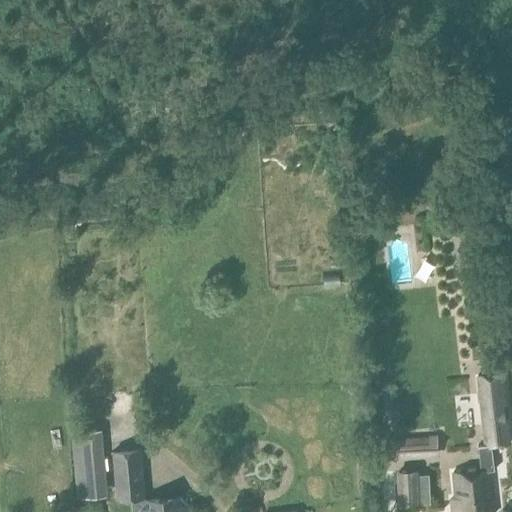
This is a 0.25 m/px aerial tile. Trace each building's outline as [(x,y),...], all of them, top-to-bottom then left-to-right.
[(503,371),(479,373),(486,444),(479,445),(481,469),(453,472),(456,499),(452,499),(453,511),(494,511),(490,469),(488,469),(487,458),(494,457),(492,445),(511,443),(503,371)] [(79,497),(109,495),(104,430),(74,432),(79,497)] [(374,455),(440,453),(439,436),(373,438),(374,455)] [(145,498),(145,496),(142,449),(113,452),(117,499),(137,497),(137,502),(142,506),(138,509),(138,511),(190,511),(190,505),(180,496),(147,499),(146,499),(145,498)] [(418,469),(397,470),(396,469),(398,505),(430,503),(429,473),(419,476),(419,473),(418,469)]
